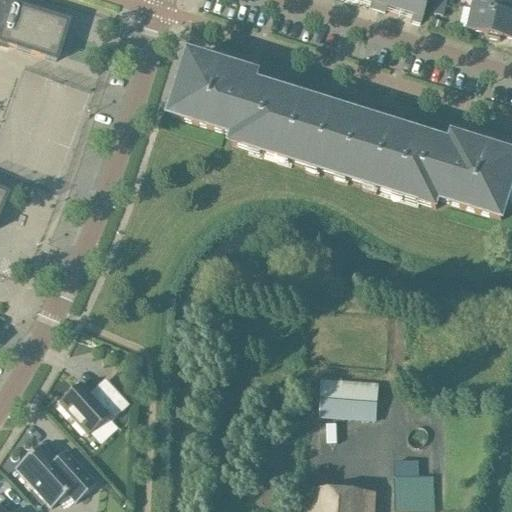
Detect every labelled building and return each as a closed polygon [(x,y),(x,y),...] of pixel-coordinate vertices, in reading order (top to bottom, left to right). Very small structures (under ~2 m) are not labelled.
[(0,0),(0,210),(5,197),(0,194),(0,46),(55,63),(61,44),(60,44),(66,25),(65,24),(65,25),(9,8),(10,3),(9,2),(9,4),(0,0)] [(377,13),(381,0),(367,0),(373,2),(370,11),(377,13)] [(401,11),(403,0),(381,0),(377,13),(384,15),(387,6),(401,11)] [(403,0),(401,11),(414,15),(411,24),(419,26),(427,0),(403,0)] [(511,0),(477,0),(475,11),(511,19),(511,0)] [(442,18),(446,4),(437,2),(433,16),(442,18)] [(511,19),(475,11),(471,32),(483,35),(486,36),(486,38),(485,38),(485,40),(499,43),(500,42),(499,41),(500,39),(503,39),(511,41),(511,19)] [(255,80),(190,60),(185,77),(181,76),(172,101),(176,103),(171,120),(234,139),(232,147),(249,152),(248,156),(261,160),(262,156),(278,161),(276,165),(290,169),(291,165),(306,170),(305,174),(319,178),(320,174),(335,179),(334,183),(347,187),(348,183),(364,188),(362,192),(376,196),(377,192),(392,197),(391,201),(417,209),(418,205),(435,211),(438,203),(448,206),(501,223),(506,206),(510,207),(511,200),(511,160),(454,142),(449,157),(394,140),(395,136),(307,109),(305,113),(251,96),(255,80)] [(375,424),(377,398),(378,387),(321,382),(318,420),(375,424)] [(89,397),(79,385),(56,405),(86,438),(107,419),(111,423),(127,408),(104,383),(89,397)] [(66,497),(74,506),(94,488),(64,454),(54,464),(39,448),(14,471),(50,511),(66,497)] [(394,511),(435,511),(433,479),(393,481),(394,511)] [(374,511),(376,497),(302,491),(300,511),(374,511)]
